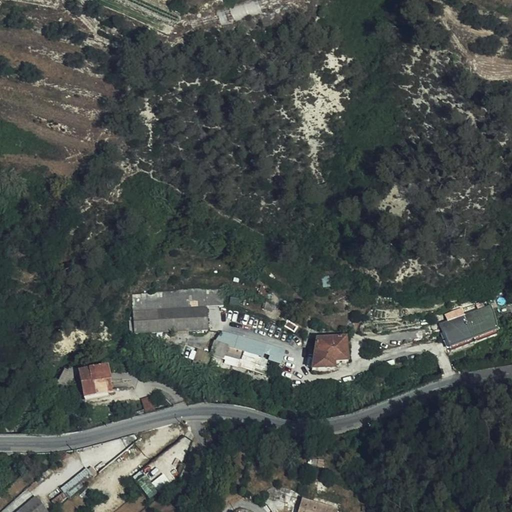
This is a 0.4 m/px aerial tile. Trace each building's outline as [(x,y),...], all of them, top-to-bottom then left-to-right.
[(147,0),(115,0),(110,11),(178,41),(187,18),(147,0)] [(196,34),(281,8),(278,0),(248,0),(190,17),(196,34)] [(0,60),(111,96),(116,82),(0,44),(0,60)] [(162,334),(193,332),(208,331),(207,307),(224,306),(223,288),(132,293),(134,335),(162,334)] [(440,326),(451,352),(497,334),(494,317),(493,312),(491,308),(490,307),(489,306),(463,317),(450,322),(440,326)] [(460,309),(447,314),(450,322),(463,317),(462,313),(460,309)] [(193,339),(193,332),(162,334),(162,341),(193,339)] [(263,357),(266,346),(265,346),(221,333),(215,343),(228,347),(231,348),(263,357)] [(348,363),(345,339),(317,340),(311,372),(335,371),(335,365),(348,363)] [(214,343),(210,355),(223,360),(228,347),(215,343),(214,343)] [(269,359),(263,357),(231,348),(229,356),(267,367),(269,359)] [(88,372),(88,371),(79,373),(84,399),(110,394),(108,383),(110,382),(107,368),(88,372)] [(134,418),(156,412),(155,408),(133,414),(134,418)] [(46,429),(49,423),(42,420),(40,426),(46,429)] [(151,478),(161,471),(185,451),(179,443),(176,446),(136,478),(138,480),(147,473),(151,478)] [(62,489),(70,499),(81,490),(99,475),(94,470),(90,473),(87,469),(62,489)] [(152,483),(146,475),(138,481),(150,498),(171,482),(164,473),(152,483)] [(21,511),(47,511),(36,499),(21,511)] [(338,511),(302,501),(299,511),(337,511),(338,511)]
